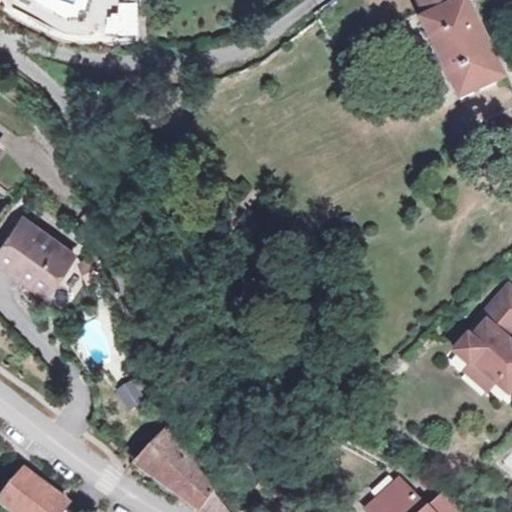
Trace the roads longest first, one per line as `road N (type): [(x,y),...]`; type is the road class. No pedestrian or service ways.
road 1 (residential): [(247,511),(209,470),(168,399),(118,281),(94,167),(68,109),(10,44)]
road 2 (residential): [(10,44),(108,67),(170,69),(259,40),(313,0)]
road 3 (residential): [(161,511),(0,402)]
